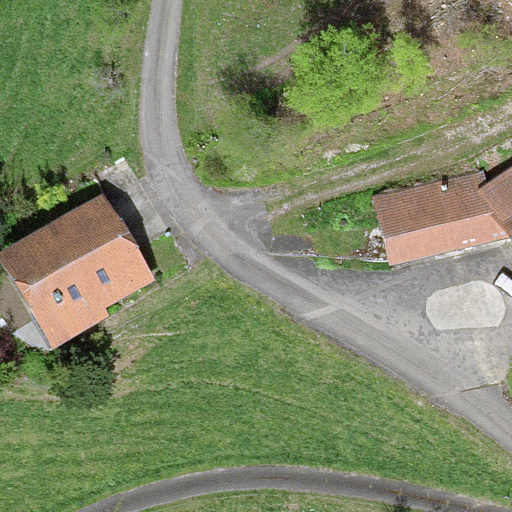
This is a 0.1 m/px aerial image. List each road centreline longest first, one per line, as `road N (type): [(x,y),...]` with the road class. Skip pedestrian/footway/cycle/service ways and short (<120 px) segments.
road 1 (track): [(162,0),(146,119),(152,161),(174,205),(236,263),(511,440)]
road 2 (track): [(450,511),(273,484),(169,491),(106,511)]
